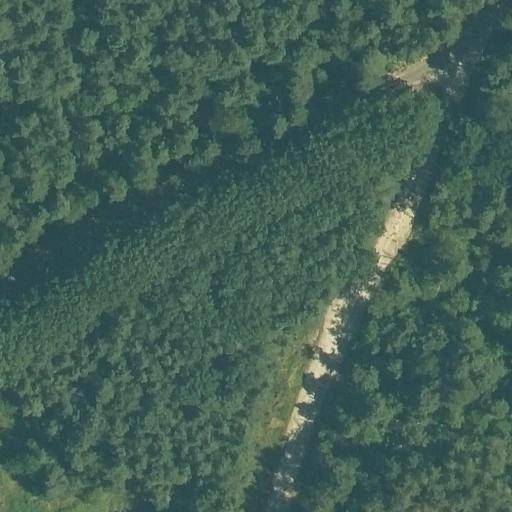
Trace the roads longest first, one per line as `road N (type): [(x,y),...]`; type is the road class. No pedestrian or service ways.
road 1 (residential): [(0,266),(474,39),(491,0)]
road 2 (track): [(271,511),(321,356),(474,39)]
